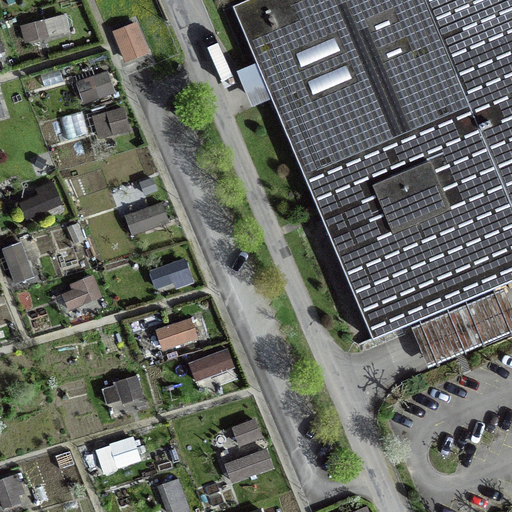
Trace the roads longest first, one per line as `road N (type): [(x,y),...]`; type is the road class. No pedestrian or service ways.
road 1 (residential): [(394,511),(171,0)]
road 2 (track): [(0,78),(109,45),(213,289)]
road 3 (track): [(255,390),(0,465)]
road 4 (track): [(305,511),(213,289)]
road 5 (track): [(0,350),(229,284)]
